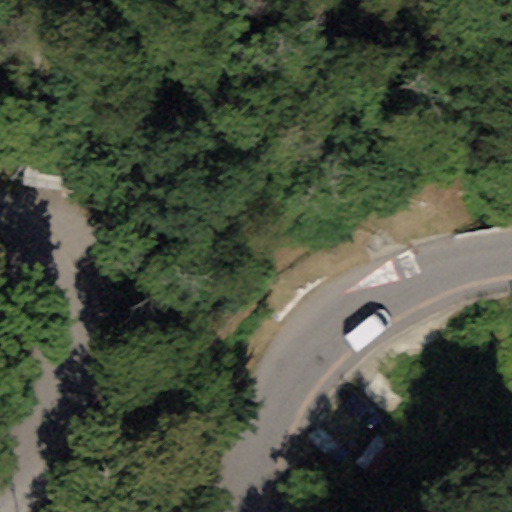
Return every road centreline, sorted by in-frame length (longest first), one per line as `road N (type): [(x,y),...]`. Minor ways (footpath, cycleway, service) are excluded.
road 1 (tertiary): [(511,254),(455,262),(392,288),(319,336),(266,421),(233,511)]
road 2 (tertiary): [(0,499),(60,416),(74,336),(55,270),(35,242),(0,218)]
